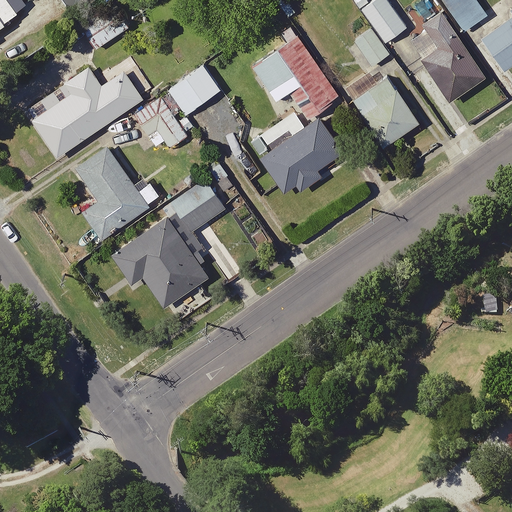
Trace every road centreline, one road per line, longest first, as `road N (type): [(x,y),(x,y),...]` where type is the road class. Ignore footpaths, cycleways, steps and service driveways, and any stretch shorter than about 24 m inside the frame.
road 1 (residential): [(511,153),(121,424)]
road 2 (residential): [(121,424),(0,251)]
